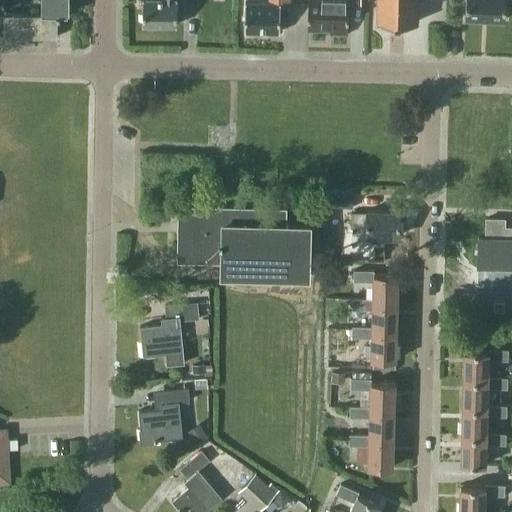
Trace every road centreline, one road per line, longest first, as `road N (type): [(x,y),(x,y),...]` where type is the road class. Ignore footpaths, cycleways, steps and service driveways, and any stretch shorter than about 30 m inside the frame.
road 1 (residential): [(110,511),(98,499),(103,66)]
road 2 (residential): [(421,511),(433,72)]
road 3 (residential): [(433,72),(103,66)]
